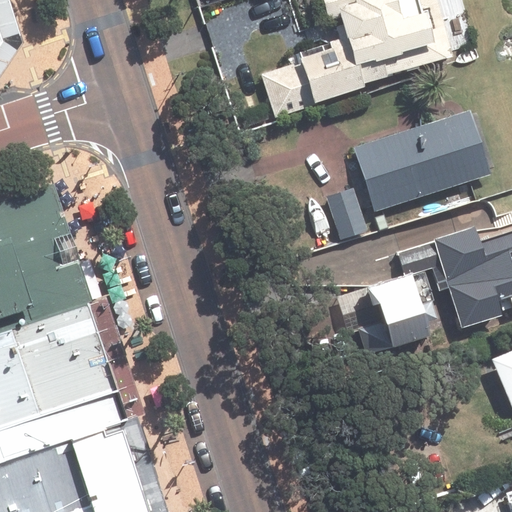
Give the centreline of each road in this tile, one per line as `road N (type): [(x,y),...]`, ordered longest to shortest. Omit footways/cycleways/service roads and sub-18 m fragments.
road 1 (primary): [(124,95),(259,511)]
road 2 (residential): [(0,135),(124,95)]
